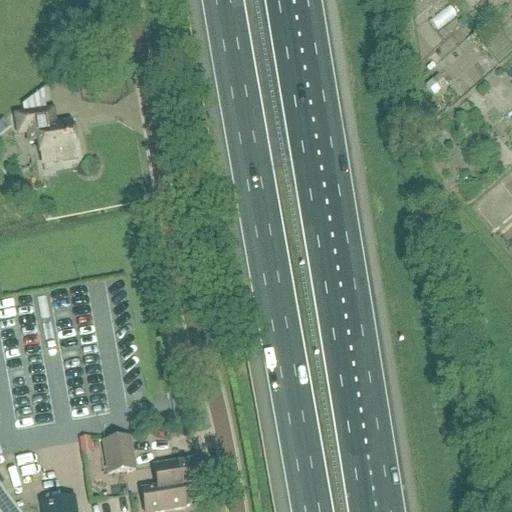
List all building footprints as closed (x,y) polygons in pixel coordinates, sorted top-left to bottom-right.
[(78,91),(89,90),(87,74),(75,76),(78,91)] [(46,114),(44,107),(50,106),(47,89),(24,106),(26,117),(12,120),(15,138),(24,136),(26,148),(35,147),(39,167),(73,160),(67,126),(51,129),(48,113),(46,114)] [(0,140),(10,132),(2,121),(0,122),(0,140)] [(495,205),(511,193),(511,182),(510,180),(487,195),(495,205)] [(95,458),(90,438),(60,446),(65,465),(95,458)] [(104,445),(109,477),(134,473),(129,441),(104,445)] [(143,511),(183,511),(183,510),(188,509),(186,495),(202,493),(197,462),(152,470),(156,490),(140,493),(143,511)] [(17,511),(0,489),(0,511),(17,511)] [(74,511),(73,501),(40,507),(40,511),(74,511)]
